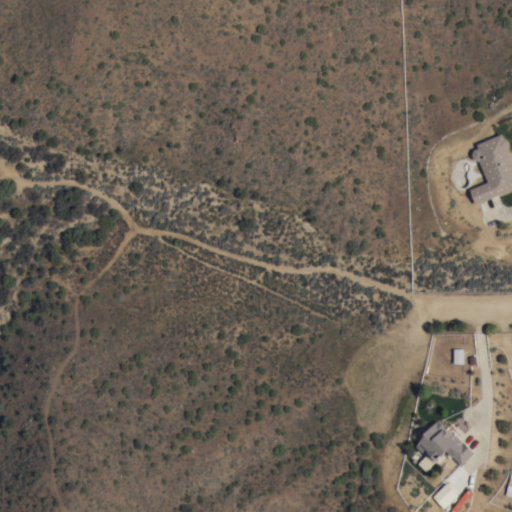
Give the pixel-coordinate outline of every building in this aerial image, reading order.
[(503,137),(507,139),(509,143),(507,146),(511,157),(511,188),(475,203),(469,188),(487,181),(479,159),(478,160),(473,158),(471,154),(473,149),(478,147),(476,143),(502,132),(503,137)] [(460,363),(461,348),(451,348),(450,363),(460,363)] [(461,464),(447,450),(437,461),(436,459),(434,461),(426,453),(425,455),(415,445),(426,434),(424,433),(438,419),(457,438),(457,437),(462,441),(463,440),(474,451),(461,464)] [(430,495),(441,507),(455,494),(444,482),(430,495)] [(503,494),(511,496),(511,485),(505,484),(503,494)]
